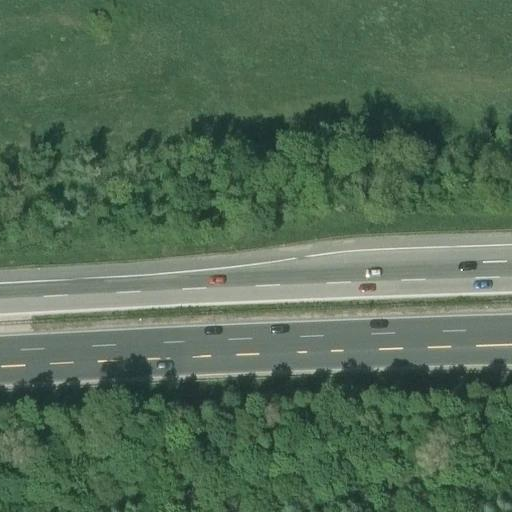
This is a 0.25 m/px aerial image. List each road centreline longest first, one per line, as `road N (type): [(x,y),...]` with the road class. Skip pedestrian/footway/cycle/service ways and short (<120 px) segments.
road 1 (motorway): [(511,288),(0,311)]
road 2 (motorway): [(0,366),(452,345)]
